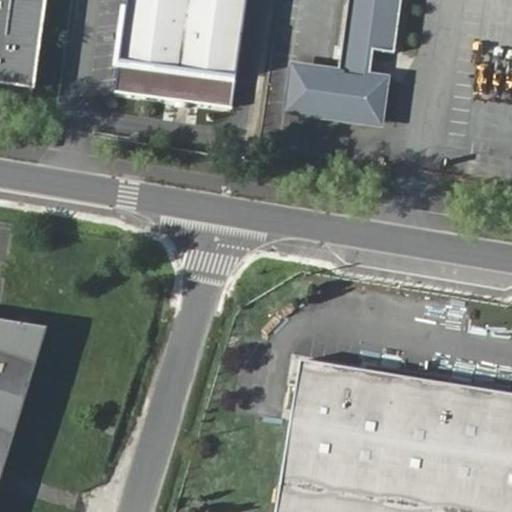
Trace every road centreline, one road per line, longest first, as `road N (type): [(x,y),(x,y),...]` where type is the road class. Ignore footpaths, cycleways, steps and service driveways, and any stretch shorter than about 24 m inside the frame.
road 1 (unclassified): [(147,511),(240,213)]
road 2 (tertiary): [(240,213),(511,258)]
road 3 (tertiary): [(0,174),(240,213)]
road 4 (unknown): [(45,181),(77,0)]
